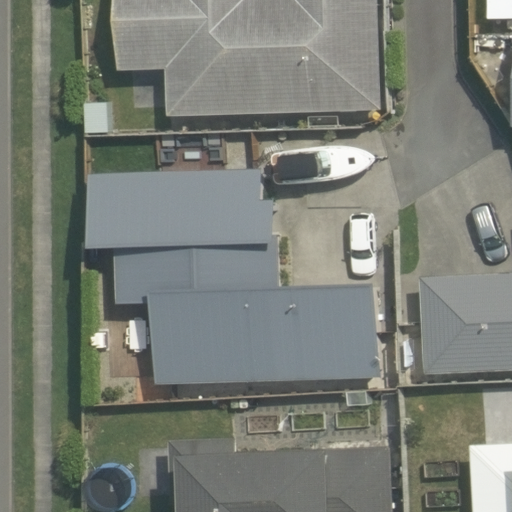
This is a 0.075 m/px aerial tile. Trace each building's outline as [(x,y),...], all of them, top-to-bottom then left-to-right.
[(176,116),(388,109),(386,0),(124,0),(126,69),(174,68),(176,116)] [(115,131),(114,102),(91,103),(92,132),(115,131)] [(164,383),(389,376),(387,282),(288,284),(284,198),(271,198),(270,168),(98,172),(102,246),(124,245),(125,303),(162,301),(164,383)] [(433,373),(511,369),(511,271),(429,274),(433,373)] [(399,511),(398,445),(244,451),(243,436),(178,438),(179,504),(195,504),(194,511),(399,511)] [(511,511),(511,441),(478,443),(481,511),(511,511)]
